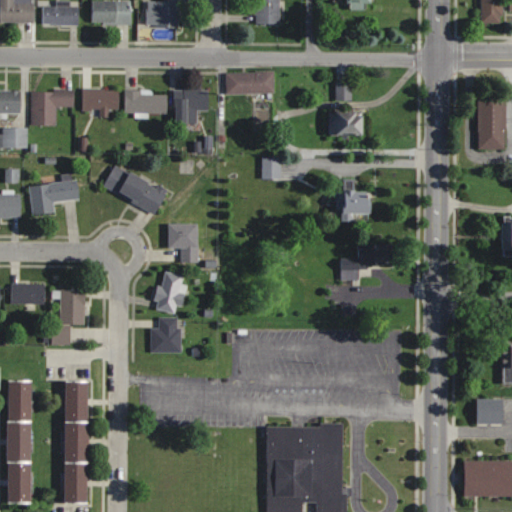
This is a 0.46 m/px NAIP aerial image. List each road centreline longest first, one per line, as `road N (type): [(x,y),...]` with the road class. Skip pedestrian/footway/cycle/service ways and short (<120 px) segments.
road 1 (primary): [(435,511),(441,0)]
road 2 (residential): [(441,55),(0,54)]
road 3 (residential): [(107,257),(121,291),(118,511)]
